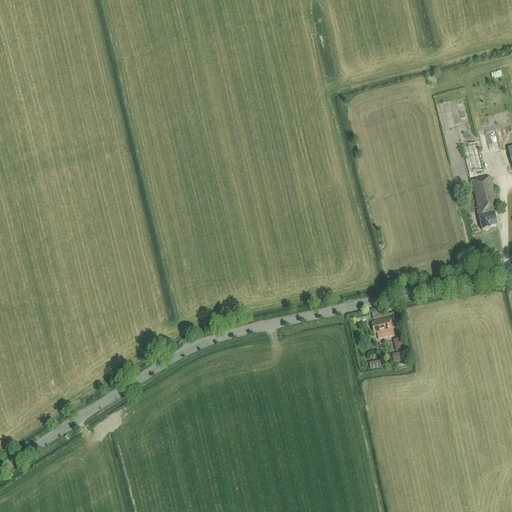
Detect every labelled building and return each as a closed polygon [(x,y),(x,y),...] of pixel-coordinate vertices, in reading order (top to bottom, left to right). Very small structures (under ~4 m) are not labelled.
[(471,183),(480,180),(478,172),(483,171),(476,144),(473,145),(470,134),(468,126),(462,102),(451,105),(471,183)] [(488,132),(490,150),(500,149),(498,131),(488,132)] [(480,180),(471,183),(479,212),(477,212),(482,232),(491,229),(491,228),(497,227),(494,213),(500,212),(491,178),(480,180)] [(393,331),(391,321),(391,319),(374,322),(375,325),(372,326),(374,334),(377,334),(379,340),(395,337),(394,335),(396,334),(395,330),(393,331)] [(393,341),(396,353),(404,351),(401,339),(393,341)] [(392,355),(393,364),(406,361),(404,353),(392,355)]
